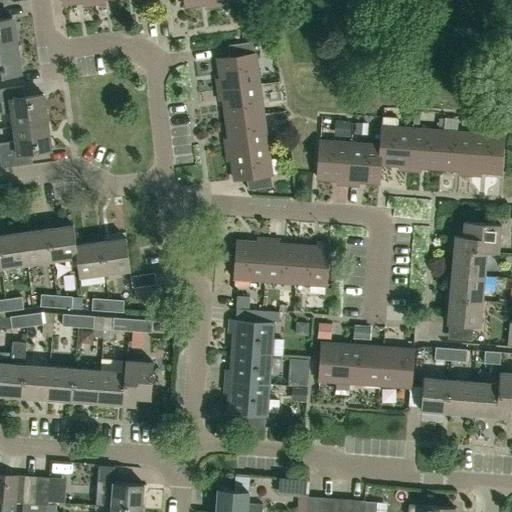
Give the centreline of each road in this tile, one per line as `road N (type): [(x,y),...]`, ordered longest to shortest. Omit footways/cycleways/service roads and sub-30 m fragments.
road 1 (residential): [(373,320),(379,219),(170,204)]
road 2 (residential): [(489,480),(418,479),(331,467),(298,453),(195,445)]
road 3 (residential): [(164,179),(153,61),(131,43),(67,51),(45,36),(40,0)]
road 4 (residential): [(195,445),(203,302),(175,270),(170,204)]
road 5 (residential): [(183,459),(0,441)]
road 6 (residential): [(0,176),(72,167),(115,185),(164,179)]
